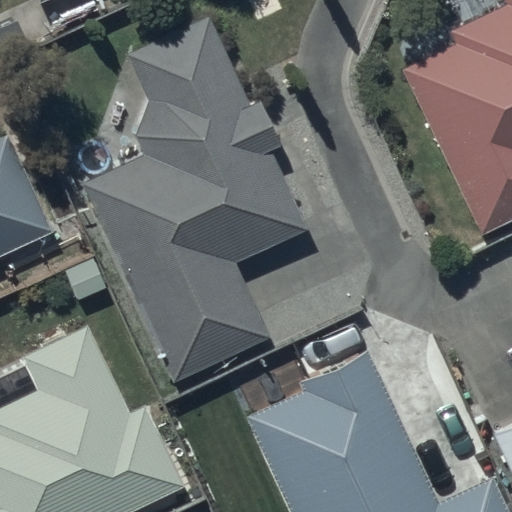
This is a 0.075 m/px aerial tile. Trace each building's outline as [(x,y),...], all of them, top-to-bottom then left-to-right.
[(452,42),(401,66),(479,229),(511,213),(511,0),(501,0),(503,3),(447,30),(452,42)] [(142,154),(82,182),(172,374),(256,335),(222,262),(298,227),(259,145),(273,138),(255,101),(244,106),(203,18),(126,54),(147,99),(132,134),(142,154)] [(0,253),(47,233),(3,135),(0,136),(0,253)] [(0,511),(126,511),(180,487),(142,405),(126,412),(85,325),(17,356),(32,388),(0,402),(0,511)] [(505,511),(489,476),(434,500),(367,353),(299,383),(301,389),(241,417),(284,511),(505,511)] [(511,419),(488,430),(511,481),(511,419)]
